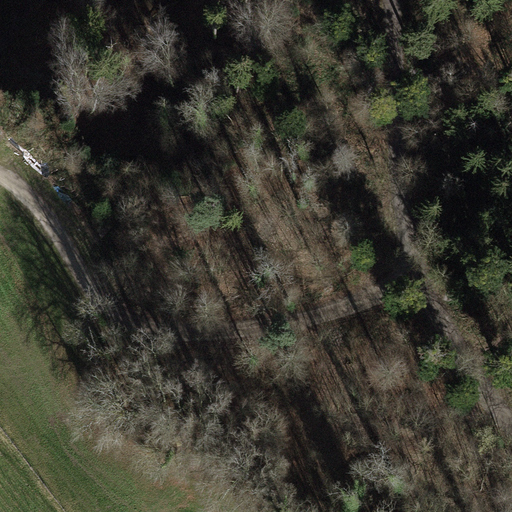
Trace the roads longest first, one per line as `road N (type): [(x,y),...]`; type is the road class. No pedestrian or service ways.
road 1 (track): [(0,173),(35,199),(101,305),(145,329),(248,332),(421,280)]
road 2 (track): [(511,427),(459,360),(411,249),(393,141),(391,0)]
